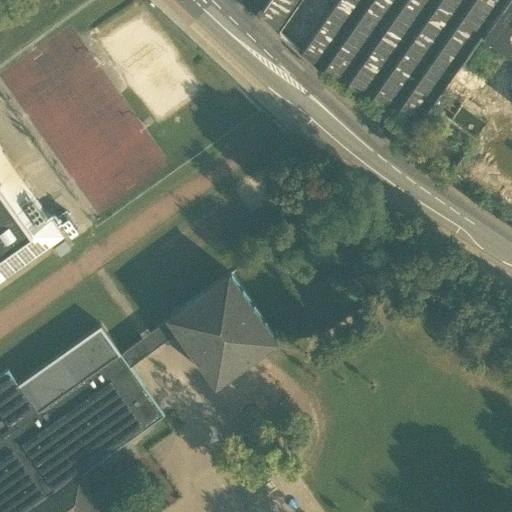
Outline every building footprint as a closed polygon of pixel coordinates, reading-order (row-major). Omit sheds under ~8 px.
[(263,0),(259,6),(259,5),(256,10),(255,11),(278,31),(299,0),(263,0)] [(467,100),(484,78),(464,64),(448,86),(467,100)] [(0,277),(62,233),(0,145),(0,277)] [(77,225),(65,209),(56,216),(67,232),(77,225)] [(169,314),(170,314),(179,327),(216,379),(275,337),(229,271),(169,314)] [(170,314),(120,351),(129,363),(179,327),(170,314)] [(101,323),(18,382),(37,408),(120,350),(101,323)] [(0,511),(110,511),(81,471),(163,412),(129,363),(120,351),(120,350),(37,408),(18,382),(8,367),(0,372),(0,511)]
